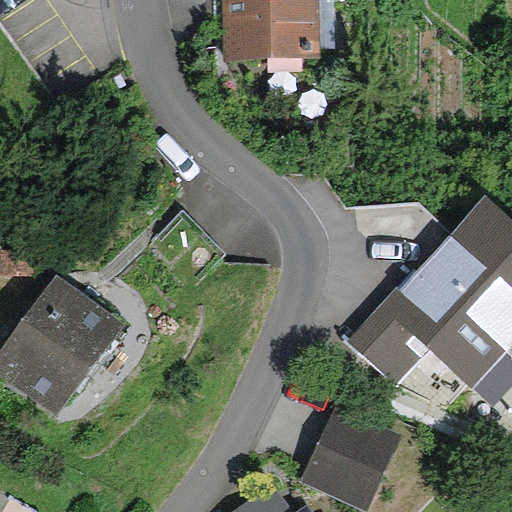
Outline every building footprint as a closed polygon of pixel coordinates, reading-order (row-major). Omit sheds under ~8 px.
[(226,0),(228,61),(316,59),(314,0),(226,0)] [(511,233),(488,211),(359,345),(400,384),(471,390),(508,352),(511,355),(511,233)] [(57,293),(0,369),(0,373),(56,415),(115,336),(57,293)] [(338,423),(311,479),(366,505),(393,449),(338,423)] [(285,511),(275,495),(248,511),(285,511)]
